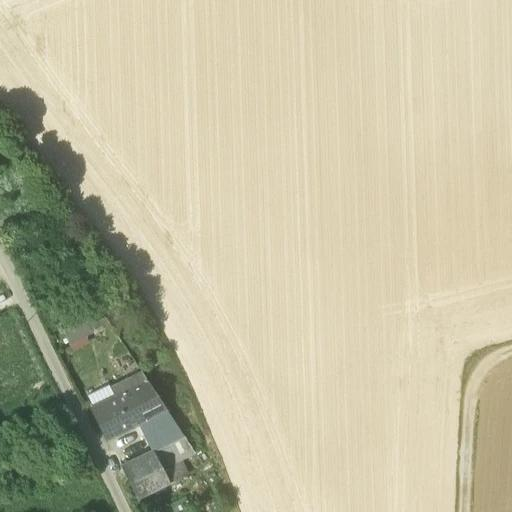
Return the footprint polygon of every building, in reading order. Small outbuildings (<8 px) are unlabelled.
[(62,331),(69,345),(108,324),(99,310),(62,331)] [(91,410),(106,439),(138,424),(166,410),(141,372),(140,373),(109,388),(115,399),(91,410)] [(138,424),(152,452),(153,452),(183,437),(166,410),(138,424)] [(153,452),(169,484),(184,477),(177,463),(194,455),(183,437),(153,452)] [(169,484),(153,452),(152,452),(120,467),(136,500),(169,484)]
